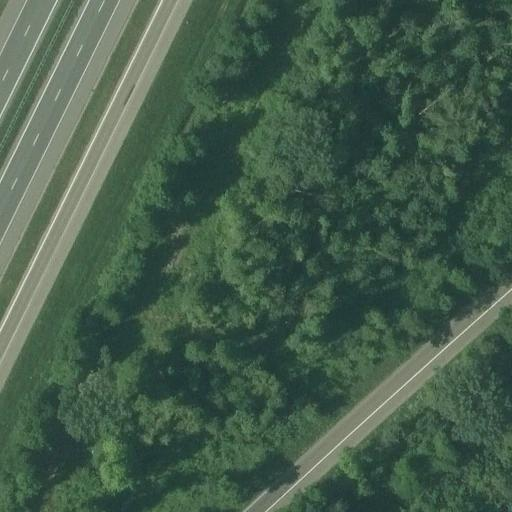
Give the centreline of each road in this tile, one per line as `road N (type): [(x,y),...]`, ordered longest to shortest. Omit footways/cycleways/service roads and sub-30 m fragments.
road 1 (motorway): [(0,342),(170,0)]
road 2 (motorway): [(255,511),(511,280)]
road 3 (motorway): [(0,213),(104,0)]
